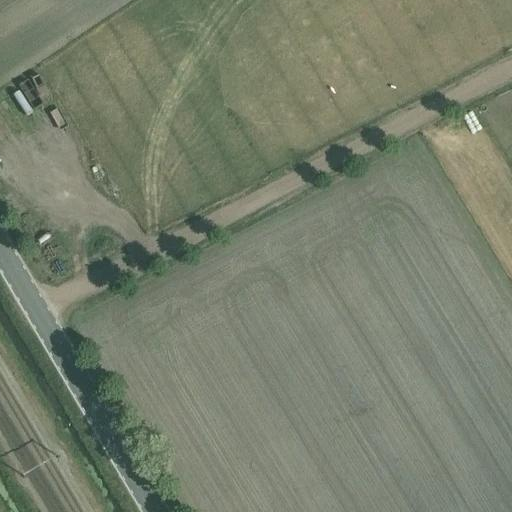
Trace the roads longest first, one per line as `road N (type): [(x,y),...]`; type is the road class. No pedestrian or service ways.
road 1 (track): [(40,309),(511,67)]
road 2 (tertiary): [(158,511),(0,241)]
